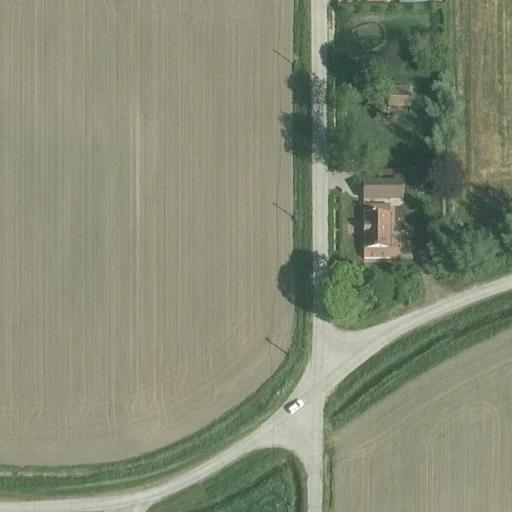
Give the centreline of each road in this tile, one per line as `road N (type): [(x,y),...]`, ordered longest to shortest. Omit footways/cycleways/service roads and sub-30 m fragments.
road 1 (unclassified): [(318,384),(318,0)]
road 2 (unclassified): [(36,511),(140,502),(189,480),(243,448),(318,384)]
road 3 (residential): [(318,384),(394,333),(511,285)]
road 4 (unclassified): [(316,511),(318,384)]
